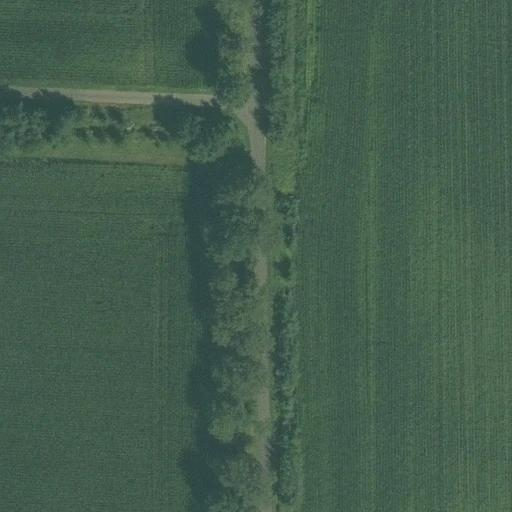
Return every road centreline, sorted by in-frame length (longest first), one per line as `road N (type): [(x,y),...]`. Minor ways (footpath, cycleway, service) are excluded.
road 1 (residential): [(251,119),(256,511)]
road 2 (residential): [(0,113),(251,119)]
